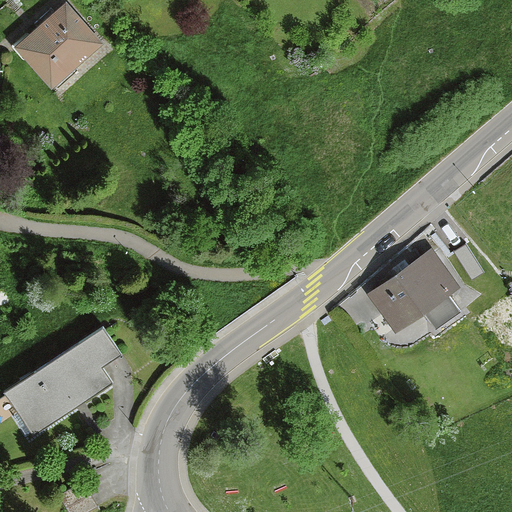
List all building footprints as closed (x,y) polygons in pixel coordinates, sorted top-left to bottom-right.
[(99,42),(66,4),(42,24),(18,45),(49,81),(65,67),(67,69),(99,42)] [(466,243),(453,251),(472,280),(484,272),(466,243)] [(455,285),(431,251),(423,257),(422,256),(404,269),(372,292),(397,328),(422,310),(436,329),(461,311),(447,291),(455,285)] [(103,328),(3,393),(31,437),(112,384),(101,367),(120,355),(103,328)] [(82,482),(60,495),(70,511),(91,511),(98,508),(82,482)]
